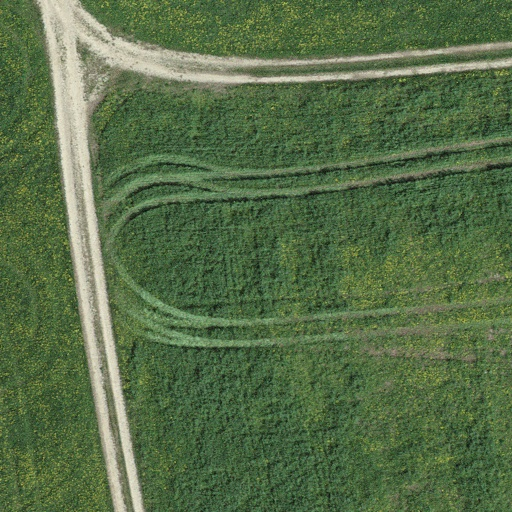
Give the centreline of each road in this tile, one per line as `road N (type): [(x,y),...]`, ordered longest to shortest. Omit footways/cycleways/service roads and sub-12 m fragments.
road 1 (track): [(56,0),(106,399),(129,511)]
road 2 (track): [(65,0),(103,46),(236,70),(511,46)]
